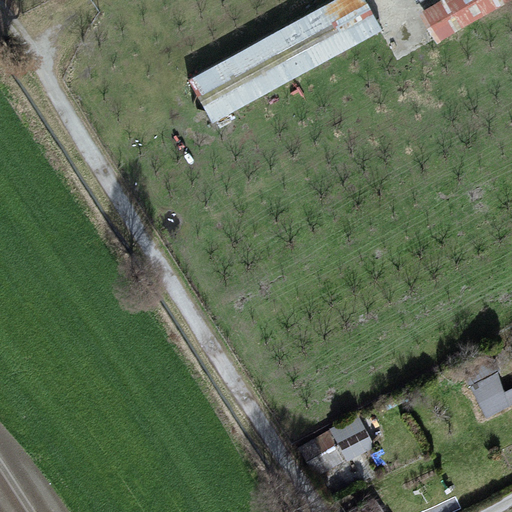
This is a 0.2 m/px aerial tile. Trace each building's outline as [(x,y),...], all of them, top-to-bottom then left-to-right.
[(361,0),(337,0),(196,77),(218,117),(378,30),(361,0)] [(511,1),(511,0),(443,0),(421,13),(439,44),(511,2),(511,1)] [(505,382),(511,379),(511,358),(500,362),(505,382)] [(511,389),(505,393),(489,362),(466,373),(488,416),(511,403),(511,389)] [(342,459),(330,435),(301,449),(314,474),(342,459)] [(380,511),(373,501),(355,511),(380,511)]
